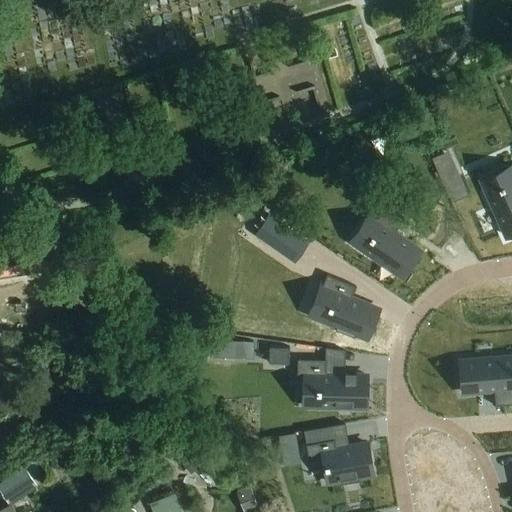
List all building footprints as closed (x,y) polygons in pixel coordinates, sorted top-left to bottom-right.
[(442,151),(431,155),(451,200),(462,195),(442,151)] [(511,181),(497,187),(488,192),(507,235),(511,232),(511,168),(510,169),(511,173),(511,181)] [(411,199),(404,210),(424,223),(431,213),(411,199)] [(379,224),(363,249),(402,275),(420,249),(395,232),(402,222),(382,208),(376,217),(374,220),(379,224)] [(268,214),(254,234),(277,250),(291,230),(268,214)] [(0,285),(59,268),(52,243),(0,258),(0,285)] [(323,283),(322,286),(334,291),(323,319),(337,325),(336,328),(355,336),(356,333),(367,337),(379,308),(352,297),(356,286),(327,274),(323,283)] [(212,356),(253,358),(254,341),(213,339),(212,356)] [(269,346),(269,362),(289,363),(289,347),(269,346)] [(511,355),(460,360),(463,392),(494,389),(495,405),(511,403),(511,355)] [(298,358),(297,374),(302,374),(319,375),(318,406),(366,407),(367,374),(345,374),(325,374),(326,359),(298,358)] [(295,433),(278,437),(284,466),(301,462),(295,433)] [(335,439),(307,444),(310,461),(322,458),(327,483),(341,481),(342,484),(358,481),(357,477),(373,474),(367,443),(349,446),(337,449),(335,439)] [(173,446),(160,461),(168,469),(181,453),(173,446)] [(195,454),(182,464),(191,475),(203,465),(195,454)] [(24,467),(0,481),(0,490),(8,503),(36,485),(24,467)] [(243,484),(250,509),(265,505),(258,480),(243,484)] [(186,511),(183,490),(158,494),(160,511),(186,511)]
